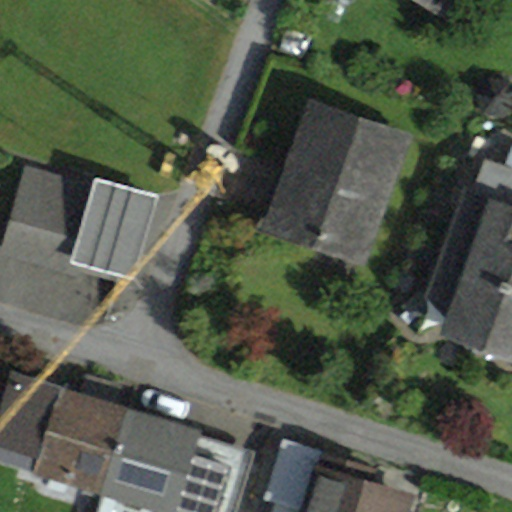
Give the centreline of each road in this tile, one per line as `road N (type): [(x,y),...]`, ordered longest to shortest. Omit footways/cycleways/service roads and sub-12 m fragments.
road 1 (residential): [(133,358),(511,485)]
road 2 (residential): [(268,0),(133,358)]
road 3 (residential): [(0,320),(133,358)]
